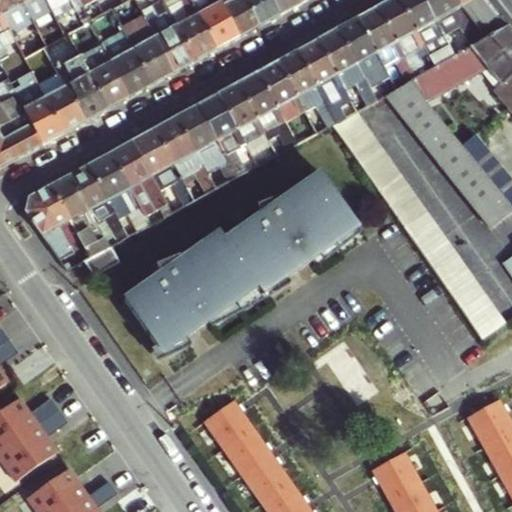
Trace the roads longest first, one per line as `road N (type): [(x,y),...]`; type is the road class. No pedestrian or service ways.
road 1 (residential): [(131,420),(368,256),(435,354)]
road 2 (residential): [(0,194),(355,0)]
road 3 (residential): [(131,420),(0,237)]
